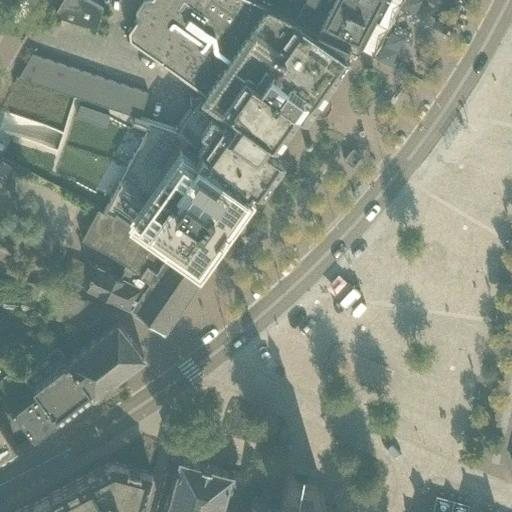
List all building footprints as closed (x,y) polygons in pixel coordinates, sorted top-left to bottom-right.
[(61,0),(51,18),(52,19),(53,15),(96,29),(103,8),(89,0),(61,0)] [(356,46),(284,12),(259,0),(141,0),(135,10),(137,18),(128,30),(129,38),(205,91),(197,102),(190,97),(191,107),(177,126),(189,136),(251,189),(253,186),(260,191),(283,159),(268,148),(273,140),(275,142),(296,112),(305,118),(349,56),(347,54),(350,49),(353,50),(356,46)] [(387,28),(365,17),(333,0),(259,0),(284,12),(356,46),(373,53),(387,28)] [(333,0),(365,17),(369,19),(387,28),(400,3),(395,0),(333,0)] [(378,58),(392,63),(401,35),(386,31),(378,58)] [(34,82),(42,57),(32,53),(33,52),(32,52),(18,76),(25,79),(34,82)] [(47,86),(55,61),(42,57),(34,82),(47,86)] [(60,90),(68,65),(55,61),(47,86),(49,87),(60,90)] [(72,94),(81,69),(68,65),(60,90),(72,94)] [(85,99),(93,74),(81,69),(72,94),(85,99)] [(98,103),(106,78),(93,74),(85,99),(98,103)] [(111,107),(119,82),(106,78),(98,103),(111,107)] [(123,111),(132,86),(119,82),(111,107),(115,109),(123,111)] [(141,111),(148,92),(132,86),(123,111),(140,116),(141,111)] [(72,104),(50,171),(74,178),(110,198),(103,210),(115,216),(116,214),(129,221),(197,271),(198,272),(199,270),(198,269),(224,232),(225,234),(226,232),(222,229),(251,189),(189,136),(175,128),(150,120),(150,121),(148,125),(147,126),(142,135),(101,114),(72,104)] [(352,148),(343,158),(351,165),(360,155),(352,148)] [(182,301),(201,274),(197,271),(129,221),(116,214),(115,216),(103,210),(98,207),(82,238),(114,255),(127,264),(119,276),(87,261),(76,280),(130,306),(163,329),(182,301)] [(92,393),(118,374),(143,354),(115,324),(119,317),(95,303),(50,286),(47,285),(40,283),(25,281),(15,281),(0,282),(0,326),(7,321),(0,311),(0,294),(38,298),(44,300),(44,302),(36,300),(21,299),(20,309),(35,310),(35,311),(76,326),(79,319),(91,324),(93,328),(92,329),(96,336),(91,340),(67,359),(92,392),(92,393)] [(92,392),(67,359),(56,346),(21,373),(56,418),(57,419),(92,392)] [(56,418),(21,373),(4,351),(0,353),(0,393),(33,436),(56,418)] [(0,455),(16,446),(0,421),(0,455)] [(220,511),(227,490),(228,483),(232,470),(231,470),(230,470),(178,456),(177,457),(177,458),(173,475),(162,511),(220,511)] [(139,511),(150,472),(138,468),(137,468),(128,465),(127,465),(112,461),(103,465),(102,466),(94,470),(74,480),(73,481),(67,484),(66,484),(48,494),(48,495),(32,504),(31,503),(12,511),(139,511)] [(334,511),(329,505),(320,505),(322,497),(320,497),(321,496),(322,495),(322,494),(323,492),(322,491),(322,490),(321,489),(320,488),(319,487),(318,487),(317,487),(315,488),(317,481),(286,473),(281,491),(272,489),(271,492),(263,487),(254,491),(249,500),(252,508),(251,511),(334,511)]
